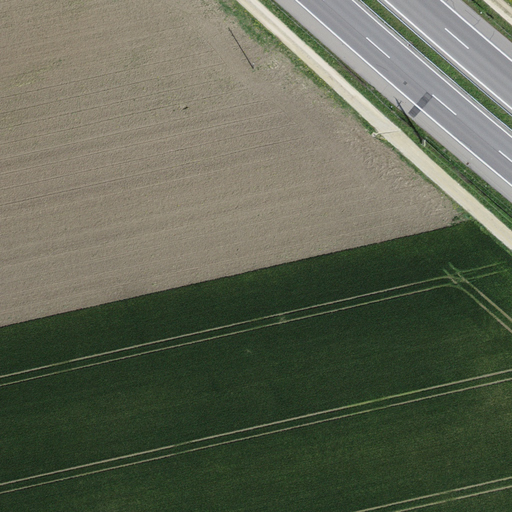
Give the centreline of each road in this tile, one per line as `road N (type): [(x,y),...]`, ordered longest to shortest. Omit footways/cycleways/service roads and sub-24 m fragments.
road 1 (track): [(511,245),(251,0)]
road 2 (motorway): [(318,0),(511,164)]
road 3 (motorway): [(511,85),(410,0)]
